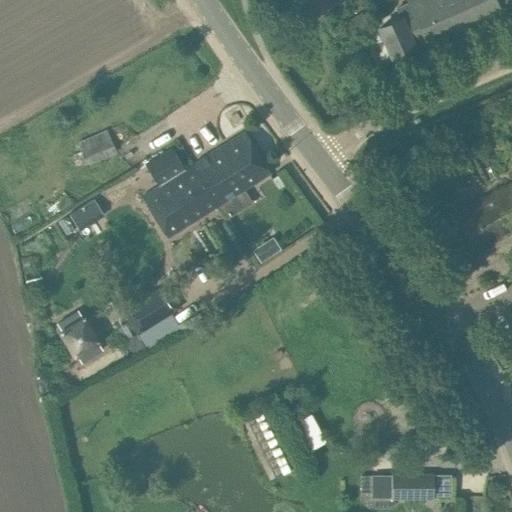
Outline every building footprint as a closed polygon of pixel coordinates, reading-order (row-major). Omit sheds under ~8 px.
[(511,2),(511,0),(408,0),(410,3),(402,7),(399,15),(401,18),(379,28),(392,57),(414,47),(414,46),(426,41),(427,42),(500,9),(499,8),(511,2)] [(358,16),(346,22),(353,36),(365,30),(358,16)] [(107,130),(77,143),(81,152),(73,155),(78,166),(86,163),(87,165),(117,152),(107,130)] [(193,164),(219,205),(270,173),(245,132),(193,164)] [(167,237),(219,205),(193,164),(188,167),(185,163),(182,165),(171,148),(154,158),(145,164),(159,185),(142,196),(167,237)] [(471,256),(488,246),(491,245),(489,241),(511,228),(511,182),(450,216),(471,256)] [(273,236),(266,241),(274,253),(281,248),(273,236)] [(36,273),(25,276),(27,286),(39,283),(36,273)] [(180,307),(165,284),(147,296),(148,298),(125,312),(138,333),(180,307)] [(63,333),(76,354),(77,353),(82,362),(101,350),(96,342),(96,341),(84,320),(83,321),(78,313),(59,325),(64,333),(63,333)] [(133,336),(126,341),(135,355),(146,348),(137,334),(133,336)] [(310,412),(296,419),(310,447),(324,440),(310,412)] [(392,498),(434,498),(434,474),(392,474),(392,475),(373,475),(374,497),(392,497),(392,498)]
